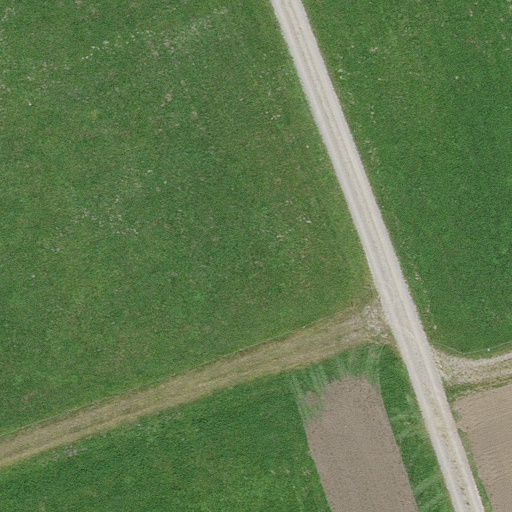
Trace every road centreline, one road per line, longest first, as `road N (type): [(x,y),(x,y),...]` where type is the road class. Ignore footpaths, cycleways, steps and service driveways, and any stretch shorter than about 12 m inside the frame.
road 1 (track): [(281,0),(396,297),(466,511)]
road 2 (track): [(396,297),(0,446)]
